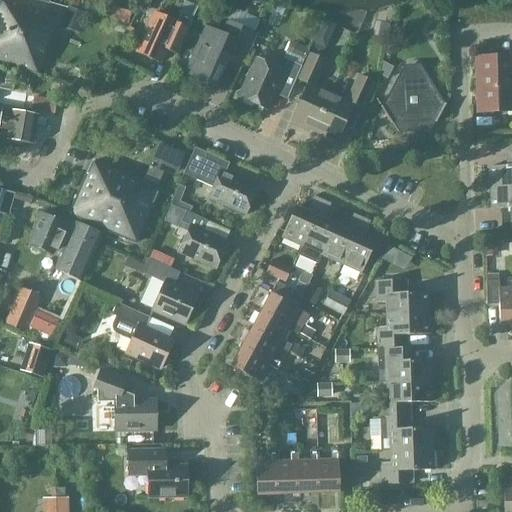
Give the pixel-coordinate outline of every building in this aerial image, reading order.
[(176,16),(179,17),(176,25),(153,15),(136,53),(159,63),(168,45),(178,50),(191,22),(197,7),(183,0),(176,16)] [(0,62),(36,75),(56,19),(5,1),(0,14),(0,62)] [(67,6),(60,26),(78,32),(85,12),(67,6)] [(335,26),(323,20),(312,44),(325,49),(335,26)] [(240,67),(255,35),(227,22),(221,36),(205,29),(185,74),(214,87),(226,61),(240,67)] [(313,132),(330,95),(313,88),(324,63),(309,56),(298,81),(308,85),(291,122),(296,124),(294,127),(306,133),(308,130),(313,132)] [(511,58),(478,58),(479,111),(511,111),(511,58)] [(290,93),(301,67),(287,61),(282,72),(256,60),(239,98),(266,110),(277,87),(290,93)] [(392,68),(381,61),(379,76),(386,80),(392,68)] [(449,99),(448,97),(443,107),(418,68),(405,68),(383,109),(376,99),(375,100),(390,124),(392,124),(398,134),(429,133),(435,123),(435,124),(449,99)] [(0,102),(53,118),(57,108),(11,94),(15,73),(0,69),(0,102)] [(346,103),(330,95),(313,132),(319,134),(317,138),(330,144),(331,140),(335,142),(352,105),(362,109),(373,84),(357,77),(346,103)] [(36,118),(1,111),(0,110),(0,148),(4,150),(5,140),(32,145),(36,118)] [(224,175),(229,164),(194,149),(183,174),(213,188),(208,200),(244,216),(256,190),(224,175)] [(69,214),(130,241),(135,243),(158,189),(92,160),(69,214)] [(511,167),(489,168),(489,189),(511,188),(511,167)] [(17,205),(18,181),(5,180),(4,204),(17,205)] [(20,184),(19,201),(30,201),(31,185),(20,184)] [(511,188),(489,189),(490,210),(508,209),(509,230),(511,229),(511,188)] [(301,247),(322,201),(313,197),(306,213),(295,208),(281,238),(301,247)] [(317,265),(321,256),(335,226),(323,221),(330,205),(322,201),(301,247),(297,256),(317,265)] [(190,202),(187,210),(231,227),(234,220),(190,202)] [(225,244),(218,241),(202,234),(207,223),(185,213),(180,224),(189,228),(178,253),(214,270),(225,244)] [(79,282),(97,241),(100,234),(74,223),(72,228),(41,214),(27,245),(51,255),(51,253),(59,256),(53,270),(79,282)] [(340,265),(361,219),(353,215),(346,231),(335,226),(321,256),(340,265)] [(370,223),(361,219),(340,265),(361,274),(374,244),(363,238),(370,223)] [(497,256),(496,242),(485,242),(486,257),(497,256)] [(167,252),(153,245),(147,258),(161,265),(167,252)] [(179,275),(149,262),(142,258),(140,263),(127,257),(123,268),(136,274),(137,272),(143,275),(143,276),(163,285),(151,312),(184,327),(198,296),(174,285),(179,275)] [(285,283),(291,270),(271,261),(265,275),(285,283)] [(385,303),(386,315),(428,314),(427,293),(401,294),(400,281),(375,282),(375,304),(385,303)] [(511,325),(511,288),(498,289),(498,281),(485,281),(486,306),(498,305),(498,326),(511,325)] [(320,290),(309,285),(302,300),(313,305),(320,290)] [(40,297),(19,288),(3,325),(24,334),(40,297)] [(321,305),(341,316),(349,301),(329,291),(321,305)] [(260,313),(289,328),(288,330),(297,336),(308,316),(270,295),(260,313)] [(35,323),(52,328),(58,304),(41,300),(35,323)] [(149,320),(116,305),(111,316),(115,319),(112,325),(112,329),(113,333),(116,335),(131,342),(125,355),(160,371),(172,343),(144,331),(149,320)] [(282,341),(288,330),(289,328),(260,313),(250,331),(279,347),(278,348),(287,353),(288,352),(291,346),(282,341)] [(428,335),(428,314),(386,315),(386,328),(377,328),(377,350),(403,349),(403,336),(428,335)] [(315,332),(304,326),(299,334),(310,340),(315,332)] [(80,339),(61,331),(55,345),(74,353),(80,339)] [(272,359),(278,348),(279,347),(250,331),(240,349),(269,365),(268,366),(277,371),(281,364),(272,359)] [(38,377),(47,351),(28,345),(20,371),(38,377)] [(291,346),(288,352),(296,357),(299,351),(291,346)] [(262,377),(268,366),(269,365),(240,349),(230,367),(259,383),(258,384),(268,389),(272,382),(262,377)] [(349,364),(349,349),(333,350),(334,364),(349,364)] [(403,349),(377,350),(378,372),(387,372),(388,383),(430,382),(429,361),(409,362),(409,349),(403,349)] [(66,367),(66,353),(52,354),(53,368),(66,367)] [(125,379),(100,370),(96,383),(96,403),(112,403),(112,431),(154,431),(154,401),(120,402),(120,392),(125,379)] [(430,403),(430,382),(388,383),(388,395),(378,396),(379,418),(405,417),(405,404),(430,403)] [(331,397),(331,384),(316,384),(316,398),(331,397)] [(323,412),(323,433),(341,432),(341,412),(323,412)] [(405,430),(405,417),(379,418),(380,452),(390,452),(432,450),(431,429),(405,430)] [(295,446),(295,434),(285,434),(286,446),(295,446)] [(432,471),(432,450),(390,452),(390,463),(381,464),(381,486),(407,485),(407,472),(432,471)] [(297,495),(296,462),(298,462),(297,451),(289,452),(289,462),(277,462),(275,463),(277,495),(297,495)] [(318,494),(317,461),(318,461),(317,451),(309,451),(310,461),(298,462),(296,462),(297,495),(318,494)] [(330,461),(318,461),(317,461),(318,494),(338,493),(337,460),(339,460),(338,451),(330,451),(330,461)] [(147,500),(184,499),(184,467),(154,468),(154,452),(127,453),(127,473),(147,472),(147,500)] [(277,495),(275,463),(277,462),(277,452),(269,453),(270,463),(255,463),(256,496),(277,495)] [(364,484),(359,479),(353,479),(353,491),(364,490),(364,484)] [(511,511),(511,484),(502,485),(502,511),(511,511)] [(66,511),(66,499),(54,500),(54,511),(66,511)] [(54,511),(54,500),(42,500),(42,511),(54,511)] [(476,511),(489,511),(490,502),(476,502),(476,511)]
